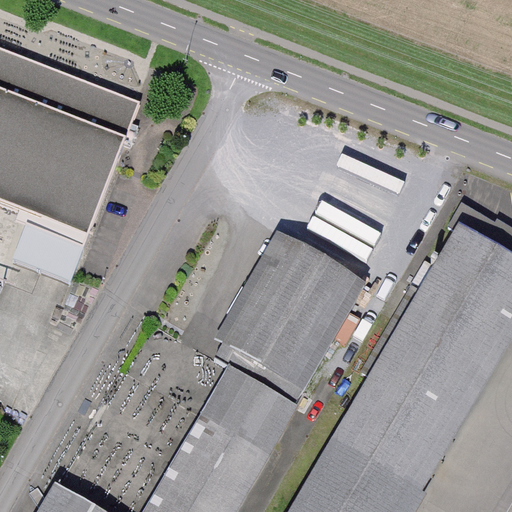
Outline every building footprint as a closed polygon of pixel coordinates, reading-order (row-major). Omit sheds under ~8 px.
[(145,108),(0,54),(0,202),(96,238),(145,108)] [(421,511),(511,351),(511,262),(457,232),(299,511),(421,511)] [(367,286),(278,238),(214,355),(304,403),(367,286)] [(239,511),(300,410),(231,369),(146,511),(239,511)] [(103,511),(54,483),(37,511),(103,511)]
